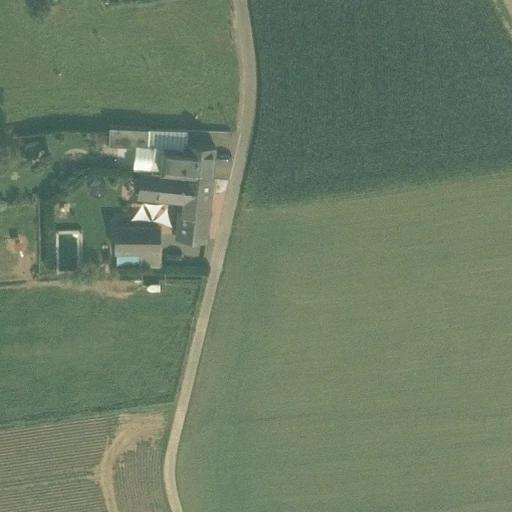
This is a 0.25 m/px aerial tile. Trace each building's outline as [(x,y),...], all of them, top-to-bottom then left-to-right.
[(147,143),(147,128),(108,127),(107,145),(136,146),(146,146),(147,143)] [(147,128),(147,143),(152,144),(163,145),(164,129),(147,128)] [(149,171),(211,178),(214,145),(185,142),(185,148),(163,145),(152,144),(149,171)] [(146,146),(136,146),(134,170),(141,171),(149,171),(152,144),(147,143),(146,146)] [(204,238),(211,178),(149,171),(141,171),(138,195),(179,199),(175,235),(204,238)] [(143,249),(157,248),(157,224),(115,224),(116,249),(143,249)] [(157,248),(143,249),(143,264),(157,264),(157,248)]
